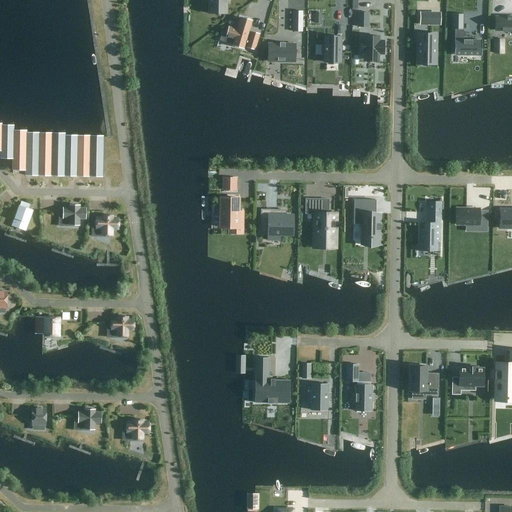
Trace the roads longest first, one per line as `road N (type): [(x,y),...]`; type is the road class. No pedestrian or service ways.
road 1 (residential): [(399,0),(396,178)]
road 2 (residential): [(396,178),(393,343)]
road 3 (residential): [(393,343),(390,504)]
road 4 (residential): [(255,175),(396,178)]
